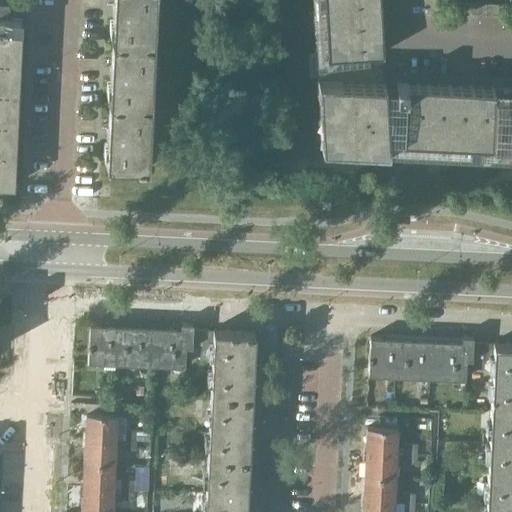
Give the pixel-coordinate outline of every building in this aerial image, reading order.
[(114,0),(112,43),(154,45),(156,0),(114,0)] [(313,0),(316,57),(383,53),(379,0),(313,0)] [(21,20),(9,19),(8,11),(0,10),(0,184),(14,185),(21,20)] [(112,43),(110,104),(151,106),(154,45),(112,43)] [(511,88),(318,80),(321,147),(511,155),(511,88)] [(110,104),(108,140),(107,167),(137,168),(137,169),(144,169),(144,168),(148,169),(151,106),(110,104)] [(212,356),(213,329),(192,328),(192,323),(181,322),(181,328),(89,323),(87,361),(184,365),(185,355),(212,356)] [(212,356),(210,393),(251,395),(253,369),(257,369),(258,360),(253,359),(255,331),(213,329),(212,356)] [(492,369),(493,343),(472,342),(472,336),(462,336),(461,341),(369,337),(367,374),(464,379),(465,368),(492,369)] [(490,404),(511,405),(511,343),(493,342),(493,343),(492,369),(490,404)] [(250,422),(251,395),(210,393),(207,457),(248,459),(250,432),(254,432),(255,423),(250,422)] [(511,405),(490,404),(487,470),(511,470),(511,405)] [(86,413),(84,438),(115,439),(117,414),(86,413)] [(366,427),(365,452),(396,453),(397,428),(366,427)] [(84,438),(83,462),(114,464),(115,439),(84,438)] [(365,452),(364,476),(395,478),(396,453),(365,452)] [(203,511),(245,511),(246,496),(251,495),(251,486),(247,485),(248,459),(207,457),(203,511)] [(114,464),(83,462),(82,487),(113,488),(114,464)] [(511,511),(511,470),(487,470),(485,511),(511,511)] [(364,476),(363,500),(394,502),(395,478),(364,476)] [(100,511),(112,511),(113,488),(82,487),(81,511),(100,511)] [(363,500),(362,511),(393,511),(394,502),(363,500)]
